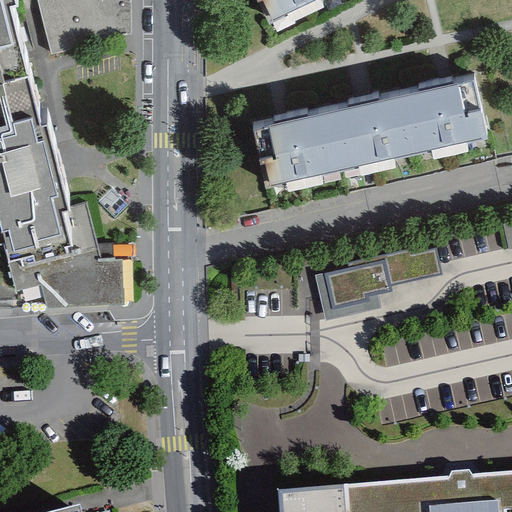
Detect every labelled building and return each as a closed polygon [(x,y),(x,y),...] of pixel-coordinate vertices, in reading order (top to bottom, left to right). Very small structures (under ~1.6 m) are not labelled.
[(0,0),(0,220),(1,223),(5,222),(9,239),(34,233),(36,240),(68,232),(67,225),(71,223),(67,206),(63,191),(69,190),(45,95),(41,96),(15,0),(0,0)] [(40,0),(54,50),(129,30),(129,0),(40,0)] [(313,0),(263,0),(273,19),(313,0)] [(475,71),(256,121),(269,180),(488,132),(475,71)] [(48,302),(125,300),(121,256),(102,256),(88,201),(67,206),(71,223),(67,225),(68,232),(36,240),(34,233),(9,239),(4,241),(18,287),(41,280),(48,302)] [(316,273),(326,318),(382,306),(378,291),(394,288),(393,283),(441,272),(435,248),(413,253),(412,248),(350,262),(351,265),(316,273)] [(511,511),(511,475),(282,495),(283,511),(511,511)]
